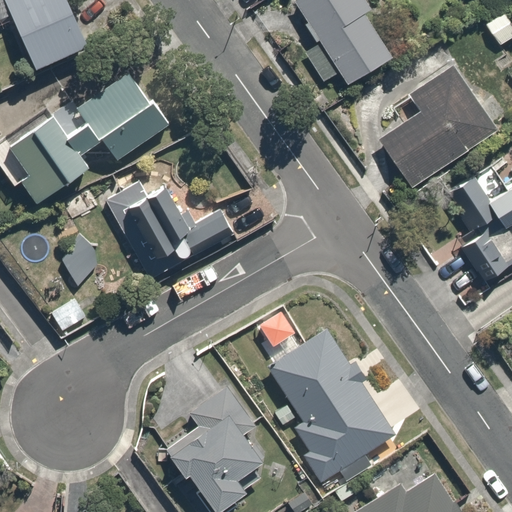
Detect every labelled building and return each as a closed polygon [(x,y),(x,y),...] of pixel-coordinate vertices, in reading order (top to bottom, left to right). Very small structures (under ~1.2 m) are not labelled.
[(76,0),(10,0),(45,76),(100,51),(76,0)] [(327,45),(309,56),(327,85),(345,73),(356,91),(403,61),(378,21),(387,15),(377,0),(318,0),(304,9),(327,45)] [(511,3),(510,0),(508,0),(482,16),(503,49),(511,43),(511,3)] [(506,136),(468,70),(417,100),(428,118),(386,143),(414,190),(506,136)] [(65,122),(23,150),(43,181),(32,188),(46,208),(82,184),(89,195),(107,183),(95,165),(112,154),(119,165),(179,125),(164,103),(156,109),(134,76),(83,110),(95,130),(77,141),(65,122)] [(161,168),(107,198),(153,281),(207,251),(161,168)] [(511,193),(501,199),(491,182),(455,202),(474,237),(507,218),(511,226),(511,193)] [(511,277),(511,250),(504,236),(470,254),(490,290),(511,277)] [(274,347),(298,334),(285,311),(261,324),(274,347)] [(306,424),(298,429),(311,451),(305,455),(322,483),(397,436),(333,333),(273,370),(306,424)] [(219,389),(188,411),(200,429),(174,448),(219,511),(228,511),(280,475),(219,389)] [(0,479),(10,473),(0,457),(0,479)] [(403,483),(358,511),(460,511),(436,475),(410,492),(403,483)]
